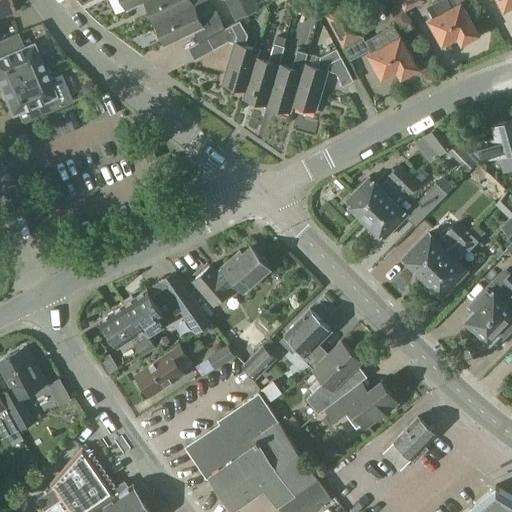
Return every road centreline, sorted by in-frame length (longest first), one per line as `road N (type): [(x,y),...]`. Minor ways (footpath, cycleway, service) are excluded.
road 1 (tertiary): [(511,435),(246,196)]
road 2 (residential): [(246,196),(446,93),(511,69)]
road 3 (tertiary): [(246,196),(215,159),(65,31),(43,0)]
road 4 (unclassified): [(183,511),(115,424),(38,298)]
road 5 (unclassified): [(38,298),(246,196)]
